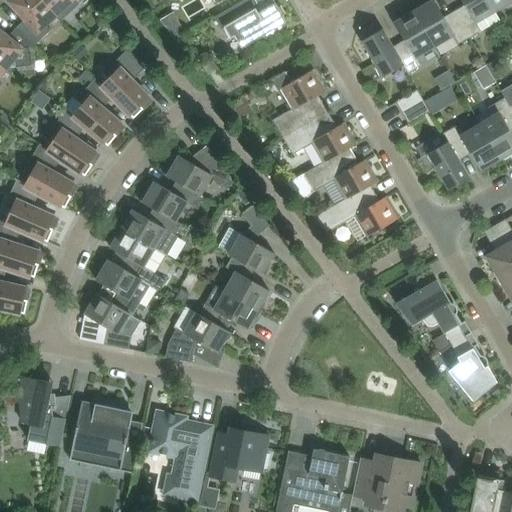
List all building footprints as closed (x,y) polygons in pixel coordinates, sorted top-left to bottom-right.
[(55,15),(41,0),(8,0),(23,16),(13,25),(35,46),(50,31),(45,25),(55,15)] [(41,0),(55,15),(61,21),(72,11),(84,0),(41,0)] [(254,0),(244,0),(233,7),(214,17),(221,30),(224,28),(231,39),(235,36),(242,48),(286,23),(275,3),(258,13),(256,10),(259,8),(254,0)] [(433,0),(414,11),(435,47),(453,36),(458,45),(470,38),(457,16),(447,22),(434,0),(433,0)] [(457,16),(470,38),(481,31),(476,23),(495,12),(487,0),(461,0),(467,10),(457,16)] [(511,0),(487,0),(495,12),(511,2),(511,0)] [(416,58),(435,47),(414,11),(394,23),(407,45),(396,52),(395,52),(403,66),(408,74),(421,66),(416,58)] [(0,32),(0,64),(5,69),(12,74),(17,68),(31,67),(30,52),(30,51),(35,46),(13,25),(4,36),(0,32)] [(182,27),(170,33),(174,38),(185,32),(182,27)] [(395,52),(396,52),(383,29),(362,41),(383,77),(403,66),(395,52)] [(113,97),(113,98),(130,115),(134,119),(151,101),(132,82),(145,69),(129,49),(107,70),(113,76),(103,86),(113,97)] [(498,58),(485,65),(491,74),(503,67),(498,58)] [(211,60),(202,66),(208,75),(217,69),(211,60)] [(273,121),(283,138),(328,112),(321,100),(318,102),(316,98),(326,91),(314,70),(300,78),(294,68),(286,73),(275,79),(272,81),(278,92),(281,90),(292,109),(273,121)] [(103,86),(95,78),(77,100),(83,106),(74,117),(85,127),(85,128),(104,143),(108,146),(124,127),(103,109),(113,98),(113,97),(103,86)] [(511,85),(501,92),(505,98),(511,110),(511,85)] [(395,103),(402,114),(424,101),(417,90),(395,103)] [(432,96),(424,101),(430,112),(431,114),(440,109),(432,96)] [(490,118),(480,124),(500,160),(511,153),(511,134),(510,132),(507,126),(511,123),(511,110),(505,98),(498,102),(493,105),(488,108),(487,113),(490,118)] [(424,101),(402,114),(408,125),(430,112),(424,101)] [(85,127),(74,117),(66,110),(49,133),(57,138),(48,150),(48,151),(61,159),(60,160),(81,174),(81,173),(85,176),(99,156),(76,140),(85,128),(85,127)] [(323,163),(304,174),(304,175),(357,144),(344,123),(334,129),(331,125),(334,123),(328,112),(283,138),(293,155),(312,144),(323,163)] [(448,143),(447,143),(455,156),(456,156),(468,149),(481,171),(500,160),(480,124),(461,135),(456,127),(443,134),(448,143)] [(455,156),(447,143),(417,160),(423,171),(434,165),(449,190),(469,178),(456,156),(455,156)] [(65,208),(77,187),(53,173),(60,160),(61,159),(48,151),(48,150),(40,144),(25,169),(14,179),(16,180),(26,186),(39,194),(60,206),(61,206),(65,208)] [(314,217),(315,218),(378,181),(366,160),(355,166),(353,161),(356,160),(349,149),(357,145),(357,144),(304,175),(314,192),(333,180),(345,200),(314,217)] [(166,172),(164,175),(167,177),(180,184),(181,184),(200,195),(201,195),(207,184),(211,177),(212,175),(220,186),(222,184),(229,179),(231,177),(215,157),(207,147),(206,146),(205,147),(206,147),(195,156),(196,158),(190,162),(187,161),(179,156),(175,162),(172,164),(170,166),(168,169),(166,172)] [(26,186),(16,180),(5,207),(13,210),(7,223),(7,224),(21,230),(21,231),(43,241),(43,240),(48,242),(58,219),(32,208),(39,194),(26,186)] [(378,181),(315,218),(327,234),(355,217),(367,238),(400,218),(387,196),(377,203),(374,198),(377,197),(371,186),(378,181)] [(196,208),(204,197),(201,195),(200,195),(181,184),(180,184),(175,194),(154,182),(151,188),(150,188),(146,192),(143,196),(139,201),(158,212),(159,212),(181,225),(182,225),(176,221),(187,203),(196,208)] [(252,226),(241,235),(230,255),(255,269),(255,270),(266,276),(268,271),(270,265),(271,260),(271,259),(274,253),(252,240),(270,226),(254,206),(243,214),(252,226)] [(130,215),(129,215),(126,218),(124,221),(121,224),(119,227),(154,249),(167,256),(178,237),(175,236),(181,225),(159,212),(158,212),(153,222),(133,210),(130,215)] [(511,229),(506,219),(484,232),(495,252),(487,257),(499,278),(511,270),(511,229)] [(21,230),(7,224),(7,223),(0,220),(0,266),(6,268),(6,269),(30,276),(35,278),(42,254),(16,245),(21,231),(21,230)] [(113,243),(110,248),(115,251),(130,260),(124,270),(147,284),(150,286),(160,291),(167,280),(155,273),(165,256),(167,257),(167,256),(154,249),(119,227),(117,231),(115,235),(114,239),(113,243)] [(235,273),(225,291),(261,312),(264,307),(266,302),(267,297),(266,296),(269,291),(249,280),(255,270),(255,269),(230,255),(229,255),(232,257),(226,268),(235,273)] [(99,274),(100,274),(96,281),(116,293),(110,302),(110,303),(132,316),(150,286),(147,284),(124,270),(106,258),(103,263),(101,268),(99,274)] [(0,309),(20,313),(25,314),(30,290),(3,284),(6,269),(6,268),(0,266),(0,309)] [(511,270),(499,278),(511,299),(511,270)] [(452,345),(472,333),(465,321),(462,323),(456,314),(453,316),(447,306),(450,304),(437,281),(396,305),(413,326),(423,320),(429,327),(433,328),(440,324),(445,333),(452,345)] [(181,290),(174,301),(184,306),(190,295),(181,290)] [(205,304),(199,315),(198,316),(221,329),(222,328),(227,318),(247,330),(250,325),(251,325),(255,321),(258,317),(261,312),(225,291),(215,309),(205,304)] [(88,308),(85,315),(106,328),(103,345),(129,350),(132,337),(141,321),(132,316),(110,303),(110,302),(97,294),(94,292),(92,296),(90,300),(89,304),(88,308)] [(168,344),(165,357),(191,363),(193,357),(196,341),(218,353),(219,352),(218,352),(221,348),(221,347),(222,347),(224,345),(227,342),(229,340),(231,337),(233,334),(226,330),(222,328),(221,329),(198,316),(199,315),(196,313),(185,307),(174,327),(176,329),(175,330),(168,344)] [(472,333),(452,345),(461,361),(449,370),(473,400),(496,382),(487,366),(484,368),(478,358),(481,356),(475,347),(479,345),(472,333)] [(148,340),(146,353),(158,356),(161,342),(148,340)] [(55,394),(51,394),(53,383),(17,376),(14,391),(19,392),(23,423),(31,425),(28,440),(60,447),(66,419),(55,417),(54,409),(57,409),(55,394)] [(132,415),(120,412),(121,410),(82,401),(69,460),(70,461),(71,456),(104,463),(104,467),(132,473),(138,443),(127,440),(132,415)] [(149,452),(177,457),(169,495),(197,501),(211,430),(185,425),(186,418),(157,412),(149,452)] [(210,477),(231,481),(236,482),(238,473),(243,469),(261,472),(262,469),(266,469),(269,455),(265,454),(269,436),(233,429),(230,442),(217,439),(210,477)] [(280,492),(276,511),(292,511),(294,505),(299,506),(305,500),(323,504),(327,511),(329,511),(349,511),(350,511),(353,496),(342,494),(346,477),(350,457),(326,452),(325,451),(325,450),(323,450),(322,449),(321,449),(320,449),(319,450),(318,450),(314,450),(312,456),(309,473),(289,469),(284,473),(280,492)] [(360,459),(356,479),(353,496),(383,502),(382,509),(395,511),(402,511),(404,506),(412,508),(414,496),(419,476),(421,463),(413,462),(389,457),(387,465),(360,459)] [(511,511),(511,507),(511,492),(498,490),(500,481),(500,480),(478,475),(477,476),(478,477),(470,511),(511,511)]
